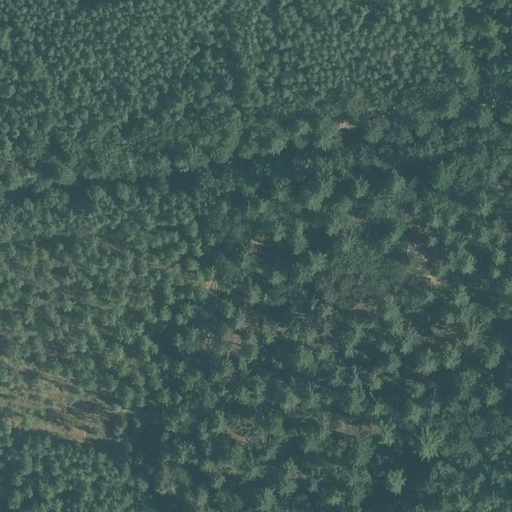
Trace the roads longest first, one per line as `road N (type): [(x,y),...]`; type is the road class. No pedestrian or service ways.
road 1 (primary): [(0,187),(511,117)]
road 2 (track): [(236,155),(169,511)]
